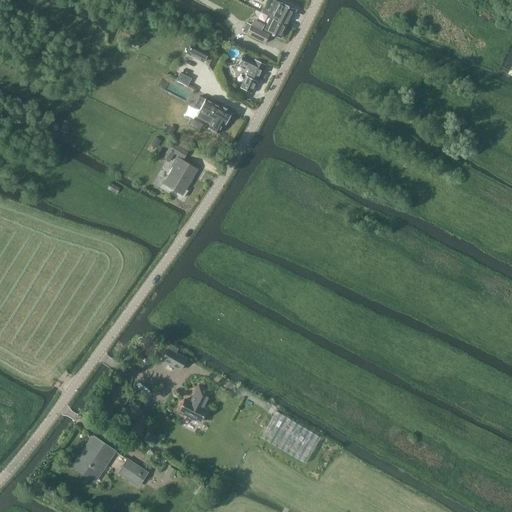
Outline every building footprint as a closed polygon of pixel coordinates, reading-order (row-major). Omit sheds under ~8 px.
[(263,9),(261,13),(270,18),(287,26),(295,11),(278,2),(276,1),(270,13),(263,9)] [(270,18),(264,30),(280,38),(287,26),(270,18)] [(264,44),(269,35),(246,24),(242,33),(264,44)] [(134,40),(131,46),(138,49),(140,43),(134,40)] [(185,53),(203,62),(208,52),(191,43),(185,53)] [(243,55),(239,64),(250,69),(246,77),(245,77),(240,88),(251,93),(263,68),(265,65),(255,61),(257,57),(245,51),(243,55)] [(180,74),(176,81),(187,86),(190,79),(180,74)] [(242,98),(245,92),(232,86),(230,92),(242,98)] [(199,96),(193,108),(199,111),(198,111),(213,119),(208,129),(218,134),(223,124),(225,125),(231,113),(227,110),(223,107),(222,108),(205,99),(199,96)] [(171,135),(174,130),(168,127),(166,133),(171,135)] [(150,145),(156,148),(161,141),(155,137),(150,145)] [(172,144),(163,158),(168,162),(174,153),(183,159),(187,153),(172,144)] [(185,190),(197,170),(177,158),(171,168),(173,169),(165,182),(164,181),(162,183),(177,192),(176,194),(183,198),(187,191),(185,190)] [(109,182),(106,188),(116,194),(120,188),(109,182)] [(179,370),(186,359),(174,353),(176,349),(170,346),(162,360),(179,370)] [(202,409),(210,393),(199,387),(191,403),(185,400),(179,412),(191,418),(192,419),(195,421),(197,420),(200,423),(206,411),(202,409)] [(140,436),(149,419),(137,413),(127,430),(140,436)] [(154,445),(157,439),(146,433),(143,439),(154,445)] [(94,483),(114,452),(93,438),(73,470),(94,483)] [(138,487),(147,474),(127,460),(118,474),(138,487)] [(201,495),(205,489),(201,486),(196,492),(201,495)] [(214,509),(220,499),(214,496),(208,506),(214,509)]
